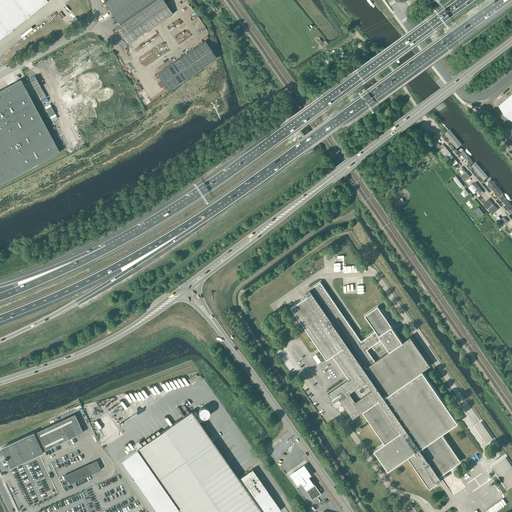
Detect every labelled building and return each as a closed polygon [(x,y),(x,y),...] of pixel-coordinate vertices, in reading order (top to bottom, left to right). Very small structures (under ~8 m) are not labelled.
[(0,0),(0,38),(48,0),(47,0),(0,0)] [(116,28),(127,44),(173,13),(163,0),(106,0),(104,2),(120,25),(116,28)] [(77,21),(64,4),(56,10),(69,27),(77,21)] [(364,23),(359,27),(372,42),(377,38),(364,23)] [(205,40),(157,73),(160,78),(168,90),(216,57),(205,40)] [(146,65),(163,55),(161,51),(153,55),(152,52),(149,54),(152,59),(150,60),(149,57),(143,60),(146,65)] [(0,183),(60,152),(20,79),(0,90),(0,183)] [(138,95),(144,108),(151,105),(145,92),(138,95)] [(502,103),(508,110),(511,108),(504,101),(502,103)] [(508,110),(502,103),(499,105),(505,113),(508,110)] [(448,131),(443,134),(456,150),(461,146),(448,131)] [(456,150),(470,165),(474,161),(461,146),(456,150)] [(450,153),(445,147),(441,151),(446,157),(450,153)] [(470,165),(483,180),(487,176),(474,161),(470,165)] [(463,172),(463,173),(465,175),(462,178),(465,181),(470,176),(465,170),(462,167),(460,169),(463,172)] [(483,180),(496,195),(500,191),(487,176),(483,180)] [(482,191),(475,182),(472,184),(475,187),(473,189),(475,192),(478,190),(480,193),(482,191)] [(465,189),(461,193),(465,198),(469,193),(465,189)] [(496,195),(509,210),(511,207),(511,204),(500,191),(496,195)] [(487,208),(493,203),(489,199),(483,204),(487,208)] [(382,309),(380,310),(378,306),(364,315),(375,331),(374,332),(361,341),(320,281),(312,287),(310,289),(312,293),(291,308),(327,360),(332,356),(336,360),(336,361),(348,379),(327,393),(332,400),(338,396),(340,398),(339,399),(341,403),(342,403),(353,419),(361,413),(363,412),(384,443),(377,448),(374,450),(388,471),(407,457),(429,489),(438,482),(440,481),(442,480),(439,476),(461,461),(457,456),(442,433),(458,422),(422,371),(430,365),(417,346),(410,336),(402,342),(400,339),(393,328),(390,323),(389,322),(383,314),(384,313),(382,309)] [(196,374),(188,379),(190,382),(197,377),(199,381),(202,379),(200,375),(198,376),(197,375),(196,374)] [(201,416),(202,417),(203,417),(204,417),(206,417),(207,417),(208,416),(208,415),(209,414),(209,413),(210,412),(210,411),(209,410),(209,409),(208,408),(207,407),(206,407),(205,407),(204,406),(203,407),(202,407),(201,408),(200,408),(199,409),(199,410),(199,411),(199,413),(199,414),(200,415),(200,416),(201,416)] [(193,413),(191,411),(120,460),(156,511),(171,511),(178,508),(181,511),(277,511),(281,510),(252,469),(238,478),(200,422),(203,420),(196,411),(193,413)] [(77,435),(83,432),(75,414),(2,448),(5,455),(1,457),(2,461),(7,459),(10,466),(30,457),(31,458),(33,457),(32,456),(75,436),(76,437),(78,436),(77,435)] [(486,443),(493,439),(481,422),(475,426),(486,443)] [(507,489),(511,484),(511,466),(505,457),(492,467),(507,489)] [(87,464),(91,474),(101,469),(96,460),(87,464)] [(304,465),(290,475),(297,486),(301,482),(306,489),(314,484),(309,477),(311,475),(304,465)] [(87,466),(64,476),(68,485),(91,474),(87,466)] [(306,489),(313,499),(321,493),(314,484),(306,489)]
